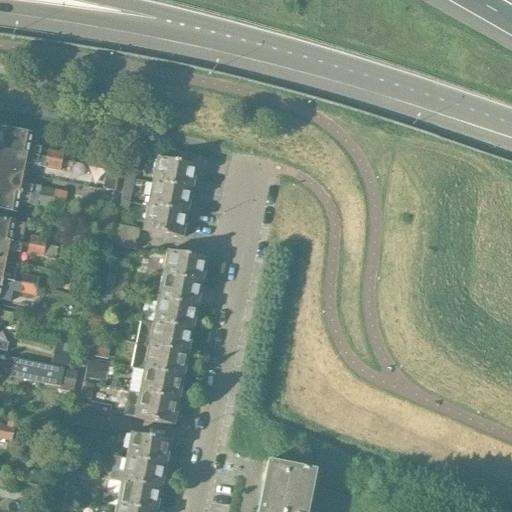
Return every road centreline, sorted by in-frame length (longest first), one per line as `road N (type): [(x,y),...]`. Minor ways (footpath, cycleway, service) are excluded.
road 1 (residential): [(187,511),(251,164)]
road 2 (motorway): [(196,21),(511,117)]
road 3 (motorway): [(0,6),(196,21)]
